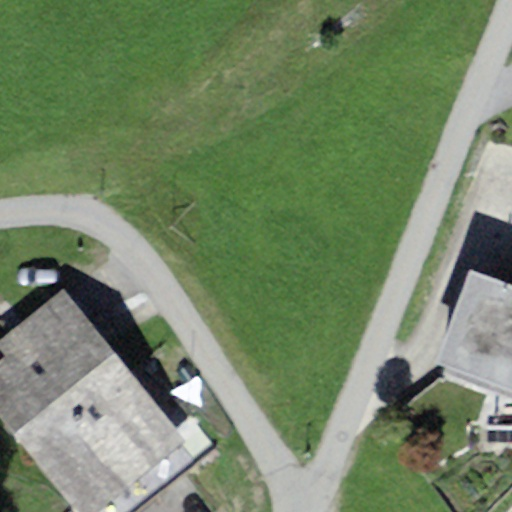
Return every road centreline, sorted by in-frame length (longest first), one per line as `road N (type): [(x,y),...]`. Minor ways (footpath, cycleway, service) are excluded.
road 1 (unclassified): [(511,5),(305,511)]
road 2 (residential): [(305,511),(112,228),(78,215),(0,217)]
